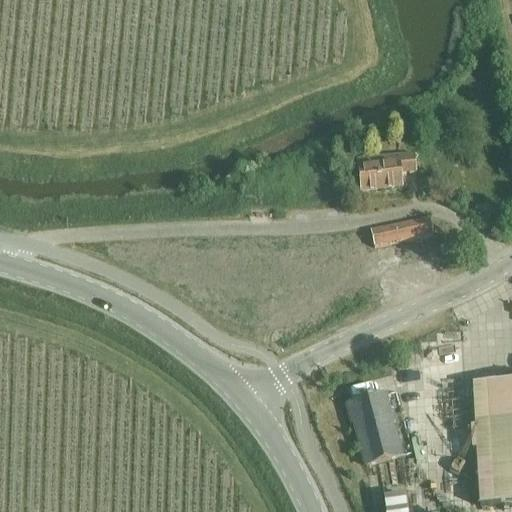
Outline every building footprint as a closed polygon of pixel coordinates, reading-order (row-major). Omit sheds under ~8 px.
[(357,163),(361,195),(402,190),(400,176),(415,175),(414,157),(357,163)] [(370,233),(373,250),(432,238),(429,221),(370,233)] [(511,387),(473,390),(480,507),(511,505),(511,387)] [(360,423),(354,425),(366,468),(400,459),(383,397),(354,405),(360,423)] [(419,480),(402,481),(398,468),(380,473),(383,484),(378,484),(381,511),(467,511),(463,482),(421,486),(419,480)]
